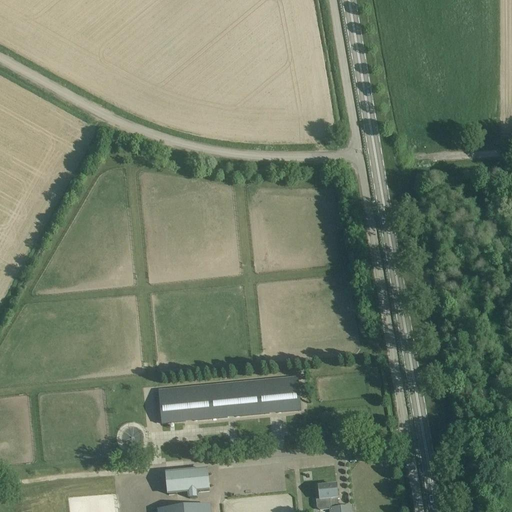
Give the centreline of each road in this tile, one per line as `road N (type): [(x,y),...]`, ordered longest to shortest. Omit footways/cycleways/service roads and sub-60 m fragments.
road 1 (primary): [(436,511),(346,0)]
road 2 (unclassified): [(359,157),(221,156),(148,136),(0,57)]
road 3 (unclassified): [(359,157),(420,511)]
road 4 (unclassified): [(330,0),(359,157)]
